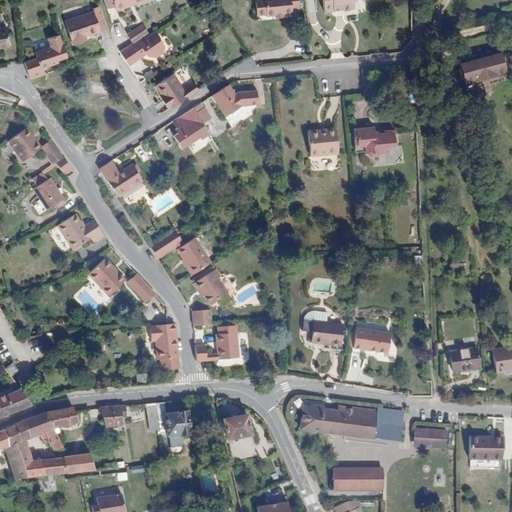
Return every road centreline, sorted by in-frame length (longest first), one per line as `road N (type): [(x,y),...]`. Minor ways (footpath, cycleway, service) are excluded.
road 1 (residential): [(158,122),(232,74),(402,58),(415,47)]
road 2 (residential): [(511,410),(291,384),(258,401)]
road 3 (tertiary): [(194,390),(179,306),(92,200),(83,169)]
road 4 (tertiary): [(194,390),(67,404),(0,429)]
road 5 (tertiary): [(83,169),(28,90),(0,75)]
road 6 (tertiary): [(315,511),(258,401)]
